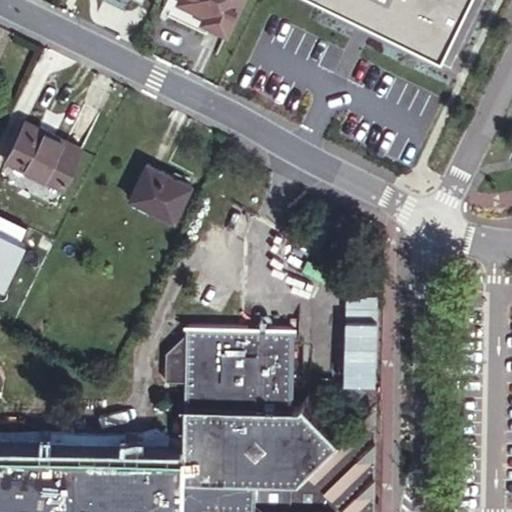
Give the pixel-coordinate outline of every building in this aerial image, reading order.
[(243,0),(179,0),(175,9),(208,26),(205,33),(223,42),(243,0)] [(465,0),(324,0),(441,53),(465,0)] [(22,127),(3,165),(59,194),(78,155),(22,127)] [(144,171),(127,205),(171,228),(188,192),(144,171)] [(336,511),(336,510),(291,510),(291,482),(298,482),(342,441),(316,412),(308,419),(294,419),(294,413),(296,327),(183,325),(183,333),(163,352),(162,382),(182,382),(181,453),(0,450),(0,511),(336,511)] [(314,404),(294,413),(294,419),(308,419),(316,412),(314,404)] [(291,510),(336,510),(343,510),(345,511),(376,511),(377,409),(342,441),(298,482),(291,482),(291,510)]
